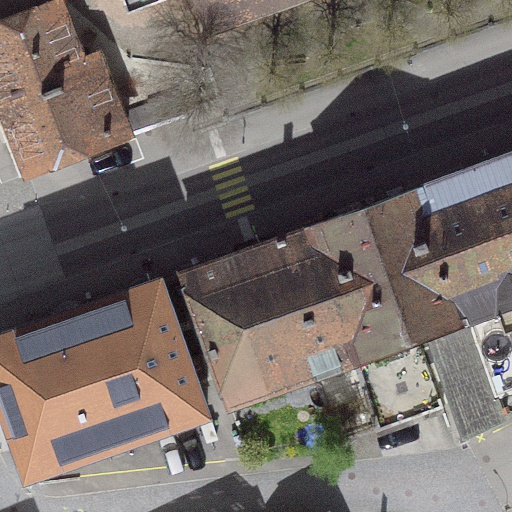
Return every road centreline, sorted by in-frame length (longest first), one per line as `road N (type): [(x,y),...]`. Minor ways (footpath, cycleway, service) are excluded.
road 1 (primary): [(511,84),(0,261)]
road 2 (residential): [(130,511),(373,486),(423,508)]
